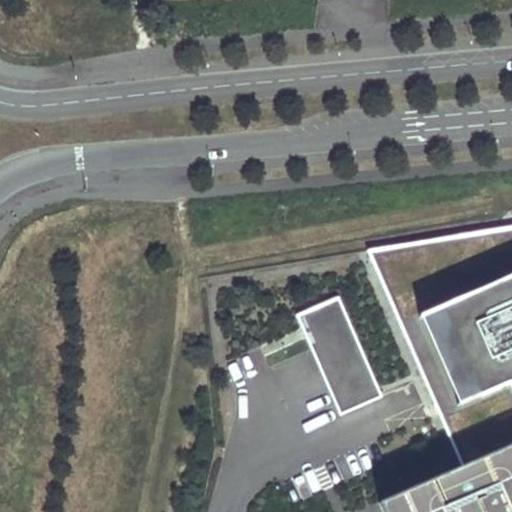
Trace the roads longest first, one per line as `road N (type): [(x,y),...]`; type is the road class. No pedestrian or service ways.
road 1 (tertiary): [(0,184),(71,159),(511,120)]
road 2 (tertiary): [(511,61),(43,107),(0,100)]
road 3 (unknown): [(404,511),(472,477),(489,476),(511,503)]
